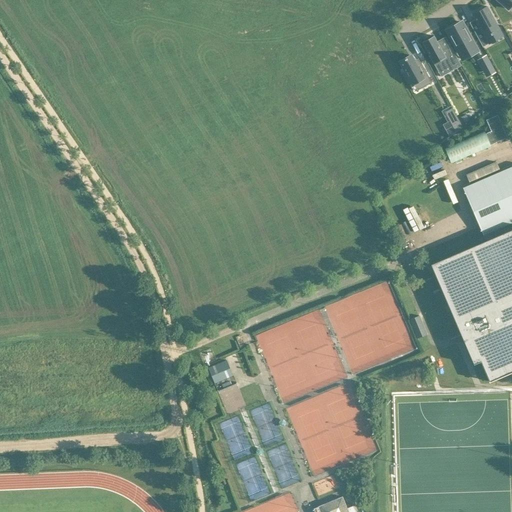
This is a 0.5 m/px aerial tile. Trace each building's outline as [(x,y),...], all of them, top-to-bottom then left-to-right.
[(511,0),(497,0),(508,9),(511,3),(511,0)] [(475,19),(469,23),(483,47),(489,43),(486,36),(490,34),(491,35),(493,34),(492,33),(499,29),(486,6),(472,14),(475,19)] [(461,22),(447,29),(460,53),(469,48),(472,52),(475,50),(476,52),(477,52),(476,50),(477,49),(473,42),(472,42),(461,22)] [(434,36),(422,42),(437,70),(448,64),(452,71),(461,66),(445,37),(437,41),(434,36)] [(404,59),(400,62),(402,66),(405,72),(405,71),(412,84),(417,81),(418,81),(420,86),(421,85),(422,87),(429,84),(431,82),(420,61),(419,61),(419,60),(414,62),(414,60),(411,55),(404,59)] [(486,56),(477,61),(483,72),(492,67),(486,56)] [(452,107),(445,111),(456,132),(463,127),(452,107)] [(484,132),(447,147),(453,162),(491,146),(490,145),(507,137),(498,115),(486,120),(491,131),(485,134),(484,132)] [(466,173),(469,181),(501,169),(498,161),(466,173)] [(511,222),(511,166),(463,188),(483,235),(511,222)] [(511,228),(430,264),(473,364),(480,361),(489,382),(511,371),(511,228)] [(426,335),(418,316),(410,320),(418,338),(426,335)] [(227,360),(208,368),(214,383),(233,375),(227,360)] [(309,504),(317,499),(310,485),(302,489),(309,504)] [(356,511),(354,505),(347,508),(342,496),(318,506),(320,511),(356,511)]
